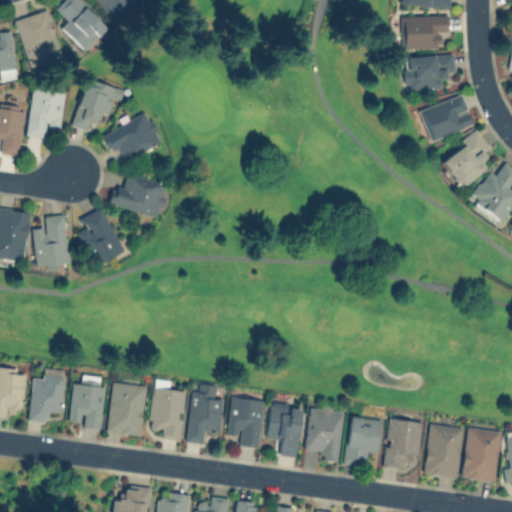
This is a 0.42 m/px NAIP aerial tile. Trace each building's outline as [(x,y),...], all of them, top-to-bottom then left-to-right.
[(80,49),(105,27),(80,0),(58,0),(53,5),(65,18),(58,25),(80,49)] [(134,0),(93,0),(108,23),(138,5),(134,0)] [(12,17),(26,66),(59,57),(45,8),(12,17)] [(436,46),(436,32),(445,32),(445,13),(397,14),(397,47),(436,46)] [(0,76),(13,75),(9,29),(0,29),(0,76)] [(451,72),(450,52),(404,55),(406,88),(442,86),(441,73),(451,72)] [(121,87),(83,75),(68,123),(90,130),(96,110),(105,113),(110,97),(117,99),(121,87)] [(43,136),(44,126),(57,128),(62,91),(29,87),(24,133),(43,136)] [(471,124),(460,92),(415,108),(425,139),(471,124)] [(0,149),(16,151),(22,105),(0,102),(0,149)] [(123,159),(160,140),(144,109),(97,133),(107,152),(117,147),(123,159)] [(487,165),(479,154),(489,148),(473,126),(456,139),(460,144),(438,160),(458,186),(487,165)] [(496,221),(511,201),(511,182),(510,181),(511,178),(511,168),(502,160),(492,173),(486,168),(464,196),(496,221)] [(106,202),(155,217),(165,183),(126,171),(121,185),(112,183),(106,202)] [(0,205),(0,257),(20,260),(28,210),(0,205)] [(121,248),(98,205),(76,217),(81,226),(73,231),(91,265),(121,248)] [(30,226),(33,264),(66,261),(62,212),(41,214),(42,225),(30,226)] [(0,415),(5,416),(6,405),(19,407),(23,367),(0,364),(0,415)] [(30,376),(24,418),(43,421),(45,409),(56,411),(62,369),(42,366),(41,377),(30,376)] [(70,380),(65,424),(97,428),(103,378),(81,376),(80,381),(70,380)] [(110,379),(103,430),(137,434),(144,383),(110,379)] [(155,436),(176,439),(182,388),(151,384),(146,424),(157,425),(155,436)] [(189,390),(182,440),(201,442),(202,430),(216,432),(220,397),(207,395),(207,392),(189,390)] [(255,445),(260,398),(229,394),(224,431),(236,432),(235,443),(255,445)] [(301,446),(315,448),(314,457),(335,460),(341,408),(307,403),(301,446)] [(274,453),(293,455),(298,407),(267,404),(264,438),(275,439),(274,453)] [(341,462),(361,465),(363,451),(374,452),(378,417),(347,414),(341,462)] [(380,465),(399,468),(401,458),(413,460),(418,419),(385,416),(380,465)] [(420,471),(453,476),(459,425),(426,421),(420,471)] [(458,476),(492,480),(498,428),(463,424),(458,476)] [(511,429),(500,430),(503,483),(511,482),(511,429)] [(119,491),(111,490),(108,511),(142,511),(145,485),(120,482),(119,491)] [(183,511),(186,493),(165,490),(165,492),(156,491),(154,511),(183,511)] [(223,511),(225,496),(207,494),(206,503),(192,501),(190,511),(223,511)] [(253,511),(255,500),(233,498),(231,511),(253,511)]
